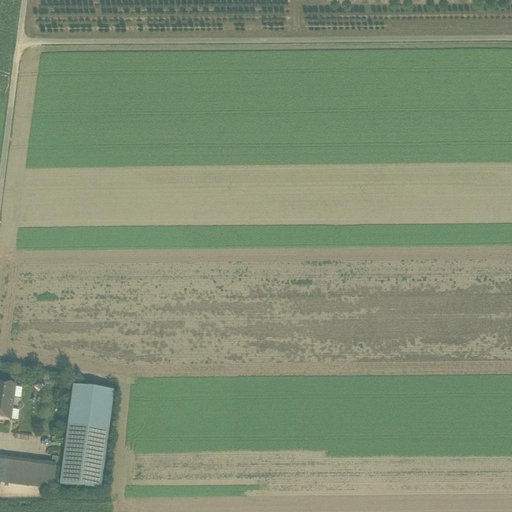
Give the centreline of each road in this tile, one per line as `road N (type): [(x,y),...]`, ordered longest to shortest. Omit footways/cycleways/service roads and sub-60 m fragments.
road 1 (track): [(18,43),(511,39)]
road 2 (track): [(18,43),(0,187)]
